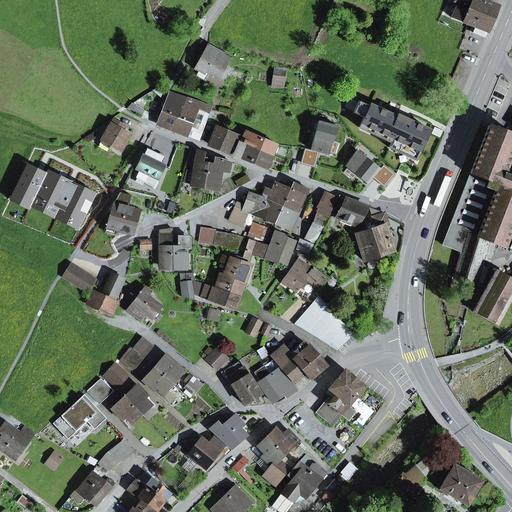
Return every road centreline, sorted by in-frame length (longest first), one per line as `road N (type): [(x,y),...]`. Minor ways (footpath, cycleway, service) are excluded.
road 1 (primary): [(511,9),(421,227)]
road 2 (primary): [(410,337),(444,406),(511,487)]
road 3 (residential): [(96,511),(190,429),(235,408)]
road 4 (residential): [(101,335),(136,325),(235,408)]
road 5 (residential): [(421,227),(360,198),(269,173)]
road 6 (residential): [(142,235),(269,173)]
road 7 (residential): [(275,415),(176,511)]
road 8 (residential): [(269,173),(150,126)]
